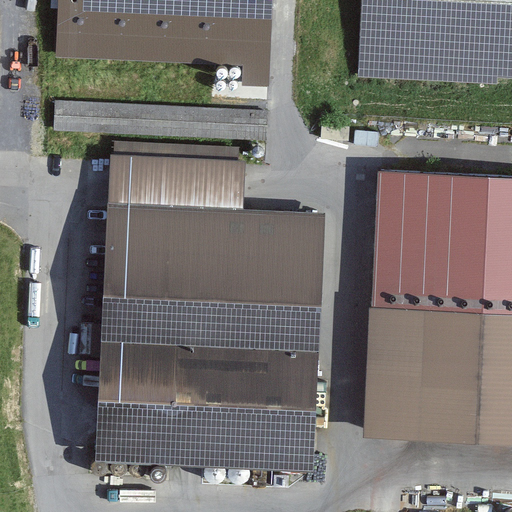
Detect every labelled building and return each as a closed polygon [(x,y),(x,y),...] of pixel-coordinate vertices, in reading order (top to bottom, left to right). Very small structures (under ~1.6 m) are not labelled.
[(511,0),(361,0),(358,76),(498,83),(498,77),(511,78),(511,0)] [(274,11),(60,1),(59,16),(58,31),(272,41),(273,26),(274,11)] [(269,111),(55,101),(54,131),(268,140),(269,111)] [(246,157),(110,151),(103,297),(101,341),(98,401),(95,461),(314,472),(317,412),(320,352),(322,307),(327,213),(243,209),(246,157)] [(511,177),(378,171),(372,307),(366,436),(511,443),(511,177)]
